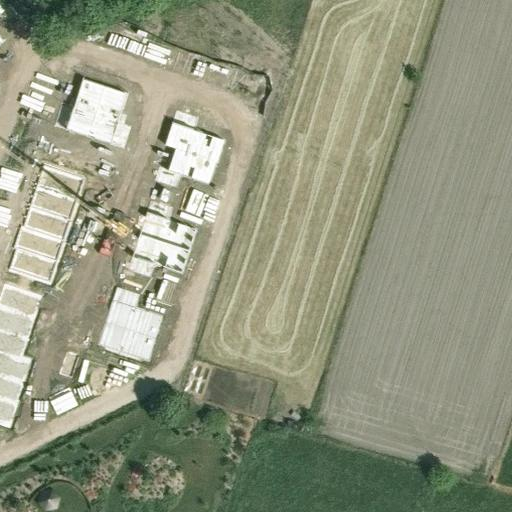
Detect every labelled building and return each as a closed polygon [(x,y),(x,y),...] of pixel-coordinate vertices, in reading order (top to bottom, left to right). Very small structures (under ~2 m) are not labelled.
[(61,104),(53,127),(66,131),(69,122),(91,129),(105,87),(82,80),(72,108),(61,104)] [(105,87),(91,129),(112,136),(109,146),(123,150),(130,127),(118,123),(127,95),(105,87)] [(175,111),(171,124),(180,127),(173,149),(174,149),(216,163),(217,163),(225,141),(194,131),(198,118),(175,111)] [(158,168),(153,181),(176,189),(180,176),(209,186),(216,163),(174,149),(167,171),(158,168)] [(43,166),(36,188),(72,199),(79,178),(43,166)] [(36,188),(29,208),(66,220),(72,199),(36,188)] [(107,198),(103,210),(111,212),(115,200),(107,198)] [(149,201),(145,214),(154,217),(147,239),(189,253),(197,230),(168,221),(172,208),(149,201)] [(29,208),(22,229),(59,241),(66,220),(29,208)] [(103,210),(99,222),(108,224),(111,212),(103,210)] [(20,228),(13,248),(16,249),(52,261),(59,241),(22,229),(20,228)] [(91,228),(87,240),(95,243),(99,231),(91,228)] [(131,257),(126,271),(149,278),(153,266),(182,275),(189,253),(147,239),(140,260),(131,257)] [(16,249),(9,271),(45,283),(52,261),(16,249)] [(81,257),(77,269),(86,272),(89,260),(81,257)] [(77,269),(73,281),(82,284),(86,272),(77,269)] [(4,286),(0,296),(0,307),(33,319),(40,298),(4,286)] [(116,288),(111,301),(120,304),(113,326),(156,340),(163,317),(134,308),(138,296),(116,288)] [(0,332),(26,341),(33,319),(0,307),(0,332)] [(62,316),(58,328),(66,330),(70,318),(62,316)] [(113,326),(106,349),(148,362),(156,340),(113,326)] [(58,328),(54,340),(63,342),(66,330),(58,328)] [(0,332),(0,353),(20,360),(26,341),(0,332)] [(0,353),(0,376),(13,381),(20,360),(0,353)] [(49,357),(45,369),(53,371),(57,359),(49,357)] [(45,369),(41,381),(49,383),(53,371),(45,369)] [(218,391),(219,376),(198,374),(197,389),(218,391)] [(0,376),(0,398),(6,401),(13,381),(0,376)] [(0,422),(1,423),(8,401),(6,401),(0,398),(0,422)] [(41,400),(37,412),(45,414),(49,402),(41,400)] [(37,412),(33,424),(41,426),(45,414),(37,412)]
